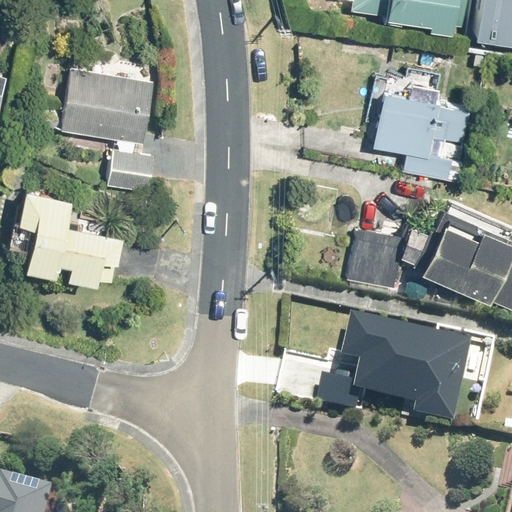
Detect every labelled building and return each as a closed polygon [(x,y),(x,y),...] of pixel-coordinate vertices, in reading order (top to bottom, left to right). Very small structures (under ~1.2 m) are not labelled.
[(348,0),(486,18),(487,0),(348,0)] [(511,0),(487,0),(486,18),(482,45),(511,48),(511,0)] [(368,34),(366,43),(382,46),(383,36),(368,34)] [(67,58),(57,119),(137,132),(147,71),(67,58)] [(470,76),(458,74),(457,83),(468,84),(470,76)] [(425,145),(435,91),(379,79),(368,134),(403,142),(400,159),(440,167),(443,148),(425,145)] [(467,100),(446,97),(440,130),(461,134),(467,100)] [(144,183),(149,149),(108,143),(103,177),(144,183)] [(26,208),(17,251),(46,257),(50,242),(61,245),(58,259),(106,269),(117,228),(114,227),(115,221),(58,208),(63,183),(17,173),(10,204),(26,208)] [(292,195),(290,210),(315,214),(317,199),(292,195)] [(473,206),(469,215),(435,200),(425,222),(409,214),(402,231),(395,244),(398,246),(410,251),(408,254),(511,300),(511,298),(511,228),(505,225),(507,220),(473,206)] [(344,272),(391,282),(398,246),(395,244),(402,231),(402,229),(354,219),(344,272)] [(322,370),(316,398),(364,409),(368,392),(415,403),(413,410),(455,419),(474,338),(353,310),(343,350),(361,354),(355,378),(322,370)] [(0,511),(49,511),(58,480),(8,467),(7,472),(0,469),(0,511)]
